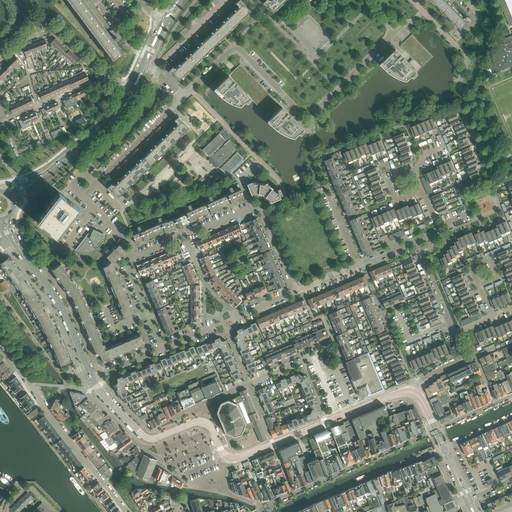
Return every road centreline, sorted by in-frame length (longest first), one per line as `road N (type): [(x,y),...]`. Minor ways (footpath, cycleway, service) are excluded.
road 1 (residential): [(392,34),(307,118),(235,45),(181,98)]
road 2 (residential): [(125,511),(0,342)]
road 3 (residential): [(268,506),(435,429)]
road 4 (residential): [(183,235),(260,206),(296,291)]
road 5 (residential): [(443,448),(291,511)]
road 6 (residential): [(95,209),(83,196),(181,98)]
road 7 (tertiary): [(92,379),(64,312),(16,244)]
road 8 (tertiary): [(128,99),(34,183)]
